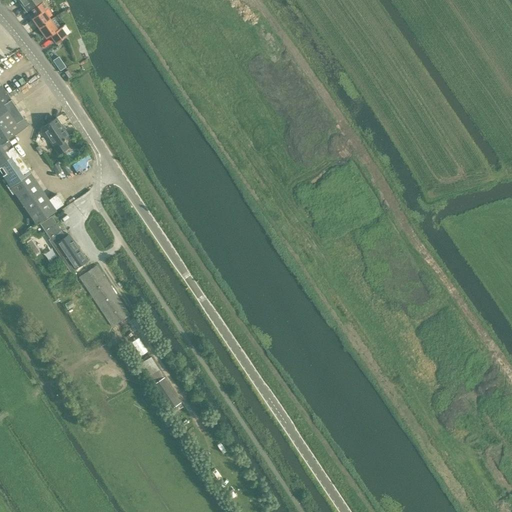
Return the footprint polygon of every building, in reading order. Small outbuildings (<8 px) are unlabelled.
[(20,0),(19,1),(26,11),(40,0),(20,0)] [(42,1),(32,9),(36,15),(32,18),(38,27),(39,28),(50,19),(44,10),(47,8),(42,1)] [(50,19),(39,28),(40,29),(41,31),(46,38),(50,35),(52,37),(56,43),(61,40),(65,37),(67,35),(61,27),(57,29),(54,25),(51,20),(50,19)] [(58,57),(53,60),(60,70),(65,67),(58,57)] [(0,171),(35,223),(55,210),(54,209),(62,204),(55,195),(48,200),(12,146),(6,151),(1,143),(28,125),(0,83),(0,171)] [(60,126),(61,126),(56,118),(41,128),(54,146),(51,148),(56,155),(64,150),(60,143),(68,138),(63,130),(60,126)] [(57,163),(52,166),(56,174),(62,171),(57,163)] [(66,165),(61,169),(65,176),(71,172),(66,165)] [(61,230),(51,216),(40,224),(50,238),(59,233),(58,232),(61,230)] [(82,254),(69,235),(65,237),(61,231),(59,233),(50,238),(49,240),(70,271),(86,260),(82,254)] [(129,315),(96,265),(79,277),(112,327),(129,315)] [(150,360),(139,367),(166,408),(177,400),(150,360)]
